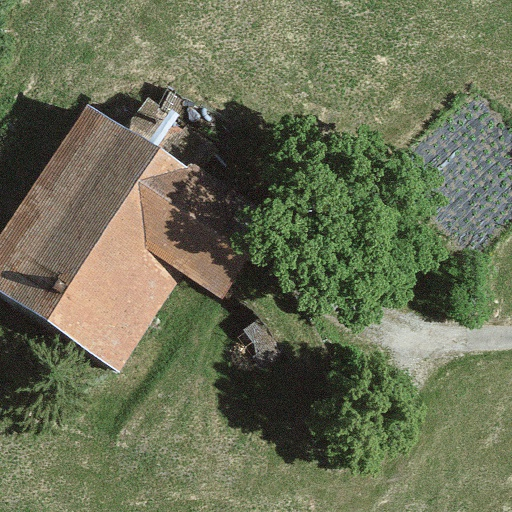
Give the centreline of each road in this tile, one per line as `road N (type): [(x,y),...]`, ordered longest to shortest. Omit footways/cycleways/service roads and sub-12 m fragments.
road 1 (track): [(453,333),(367,511)]
road 2 (track): [(344,287),(480,345),(511,341)]
